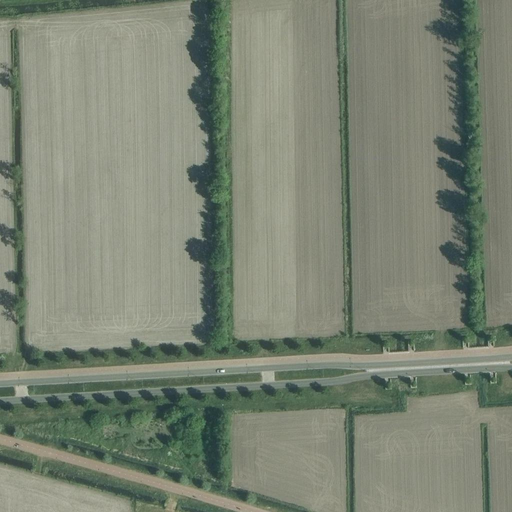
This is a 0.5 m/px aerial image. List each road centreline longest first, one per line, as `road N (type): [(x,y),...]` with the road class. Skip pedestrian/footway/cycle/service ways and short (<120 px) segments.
road 1 (tertiary): [(0,401),(511,368)]
road 2 (tertiary): [(511,357),(0,384)]
